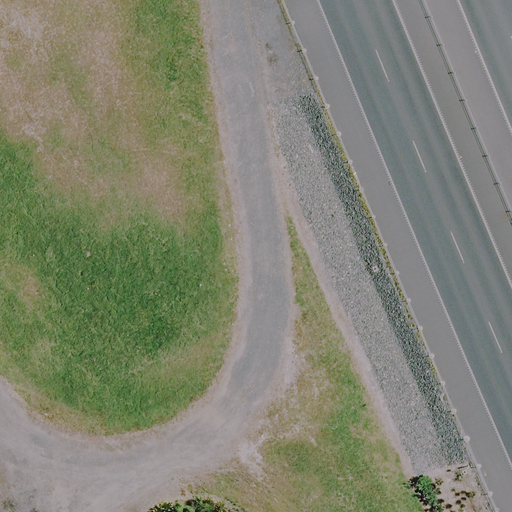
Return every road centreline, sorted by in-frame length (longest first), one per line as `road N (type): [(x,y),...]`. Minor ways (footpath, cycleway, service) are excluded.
road 1 (track): [(232,0),(260,191),(257,345),(228,427),(144,467),(85,511)]
road 2 (motorway): [(511,306),(384,0)]
road 3 (track): [(0,379),(41,438),(97,473)]
